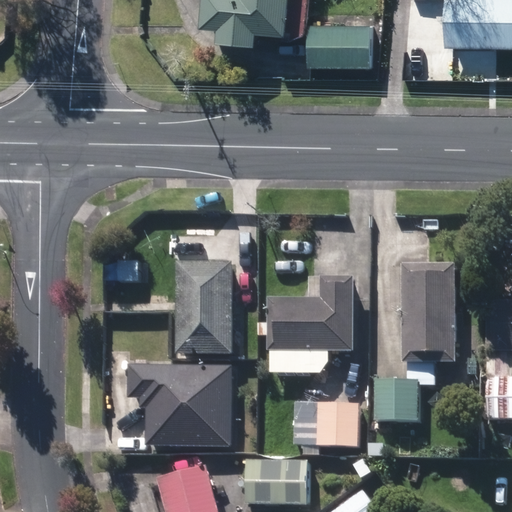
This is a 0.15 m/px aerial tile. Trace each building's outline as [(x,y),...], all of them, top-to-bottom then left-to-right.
[(216,47),(253,50),(254,37),(285,39),(288,0),(201,0),(198,32),(217,34),(216,47)] [(511,0),(447,0),(447,48),(511,49),(511,0)] [(308,71),(371,71),(371,27),(308,27),(308,71)] [(177,357),(233,358),(234,265),(179,264),(177,357)] [(404,267),(406,366),(458,364),(456,266),(404,267)] [(275,364),(291,364),(292,354),(355,354),(356,280),(311,279),(312,301),(269,301),(268,353),(276,353),(275,364)] [(488,422),(511,421),(511,303),(488,304),(488,422)] [(375,423),(421,424),(422,382),(376,382),(375,423)] [(470,402),(476,405),(482,401),(482,394),(476,391),(470,395),(470,402)] [(168,445),(230,446),(231,396),(168,395),(168,445)] [(297,448),(359,449),(360,409),(297,407),(297,448)] [(370,458),(385,459),(385,446),(370,446),(370,458)] [(437,446),(438,460),(458,460),(458,446),(437,446)] [(409,459),(427,459),(427,448),(410,447),(409,459)] [(246,505),(307,508),(309,466),(248,463),(246,505)] [(159,481),(166,511),(217,511),(206,468),(159,481)] [(337,511),(378,511),(363,492),(337,511)] [(309,508),(313,511),(322,511),(324,509),(315,502),(309,508)]
